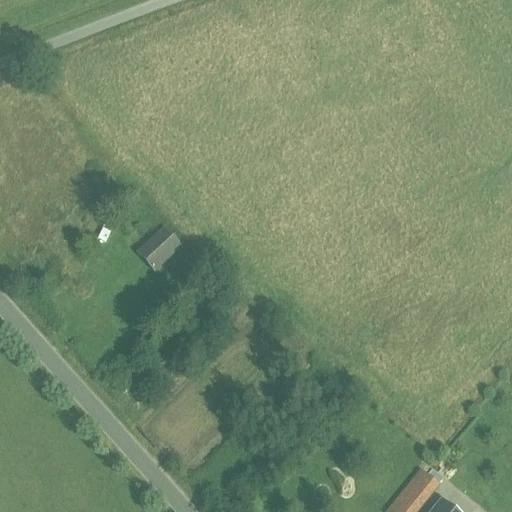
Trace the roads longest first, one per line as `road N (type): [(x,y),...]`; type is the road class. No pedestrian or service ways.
road 1 (unclassified): [(186,511),(0,302)]
road 2 (unclassified): [(0,64),(165,0)]
